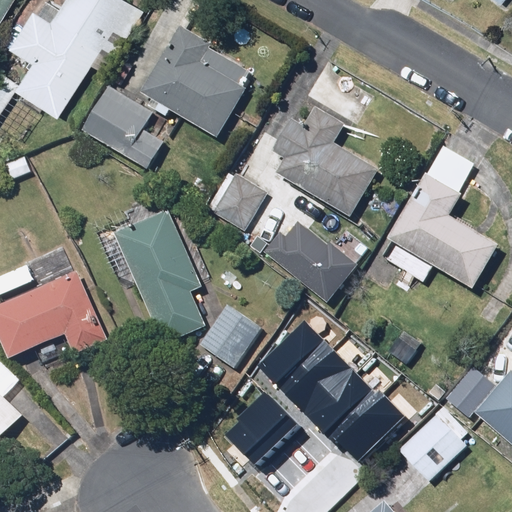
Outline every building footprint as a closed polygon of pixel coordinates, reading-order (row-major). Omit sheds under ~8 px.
[(0,0),(0,24),(14,0),(0,0)] [(143,14),(120,0),(65,0),(50,25),(32,14),(8,51),(34,67),(15,97),(55,123),(90,67),(105,76),(143,14)] [(492,0),(505,9),(511,0),(492,0)] [(211,48),(181,31),(140,102),(217,146),(255,79),(209,52),(211,48)] [(136,59),(125,53),(107,83),(119,90),(136,59)] [(0,115),(21,86),(0,71),(0,115)] [(151,116),(105,90),(79,137),(146,174),(162,146),(141,135),(151,116)] [(294,118),(263,170),(350,222),(379,174),(335,147),(345,130),(314,111),(306,125),(294,118)] [(473,167),(441,148),(384,243),(402,254),(393,269),(423,286),(432,271),(470,294),(498,249),(449,220),(460,202),(454,198),(473,167)] [(266,195),(230,176),(209,217),(246,236),(266,195)] [(170,216),(113,240),(160,354),(206,335),(190,297),(202,292),(170,216)] [(326,309),(357,268),(370,250),(347,232),(339,243),(333,239),(328,246),(301,226),(287,244),(279,238),(261,260),(326,309)] [(0,302),(35,286),(27,269),(0,282),(0,302)] [(109,345),(76,275),(0,310),(0,352),(7,368),(62,342),(72,363),(109,345)] [(263,335),(227,309),(198,350),(234,375),(263,335)] [(311,321),(263,364),(338,448),(345,441),(360,458),(408,415),(384,389),(378,394),(311,321)] [(511,361),(510,363),(511,364),(511,326),(501,340),(511,348),(511,361)] [(421,346),(399,333),(389,350),(411,363),(421,346)] [(454,397),(478,418),(505,388),(481,366),(454,397)] [(18,386),(0,367),(0,440),(20,420),(2,402),(18,386)] [(478,418),(511,447),(511,379),(505,388),(478,418)] [(227,430),(256,463),(298,426),(268,393),(227,430)] [(469,433),(443,407),(395,456),(428,488),(468,447),(461,441),(469,433)] [(388,511),(380,502),(368,511),(388,511)]
